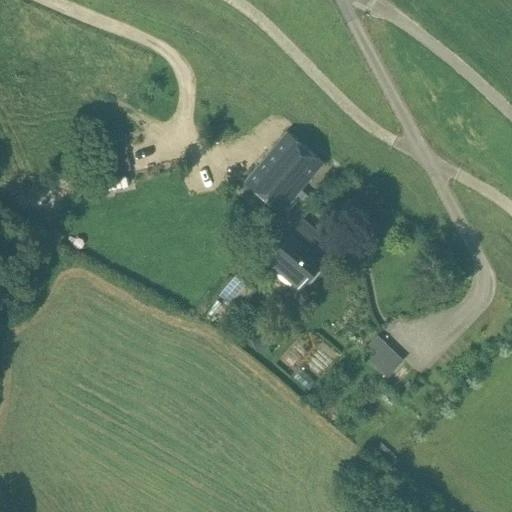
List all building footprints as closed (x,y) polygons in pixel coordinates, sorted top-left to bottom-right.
[(288,131),(246,180),(282,211),(282,210),(301,189),(324,161),(288,131)] [(101,133),(93,135),(95,145),(103,143),(101,133)] [(103,143),(95,145),(98,156),(106,154),(111,174),(131,169),(123,139),(103,143)] [(301,189),(282,210),(295,221),(313,200),(301,189)] [(328,256),(291,224),(264,255),(278,267),(283,262),(305,281),(300,286),(301,287),(328,256)] [(378,332),(368,342),(377,350),(369,358),(384,373),(402,356),(378,332)]
